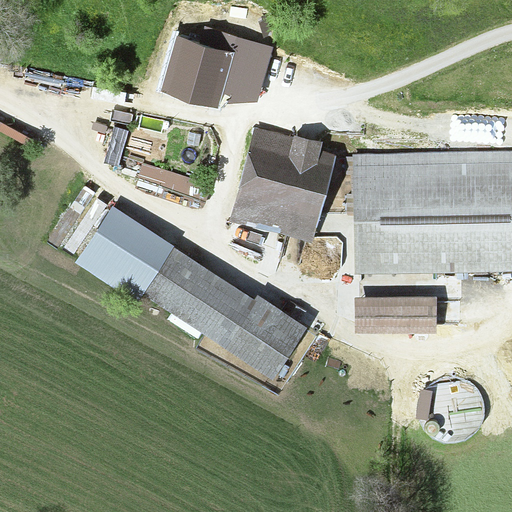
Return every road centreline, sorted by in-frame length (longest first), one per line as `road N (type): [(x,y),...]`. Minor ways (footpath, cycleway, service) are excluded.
road 1 (track): [(204,236),(236,266),(322,305),(511,292)]
road 2 (track): [(204,236),(152,215),(0,103)]
